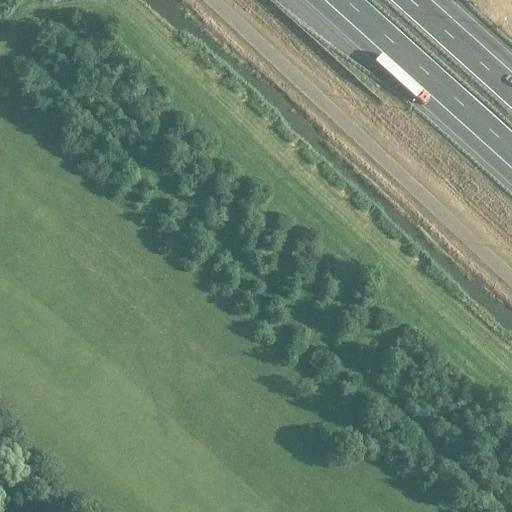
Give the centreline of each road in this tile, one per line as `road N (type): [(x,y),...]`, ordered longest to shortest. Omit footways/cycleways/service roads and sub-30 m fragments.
road 1 (unclassified): [(511,275),(216,0)]
road 2 (motorway): [(335,0),(511,158)]
road 3 (motorway): [(511,84),(418,0)]
